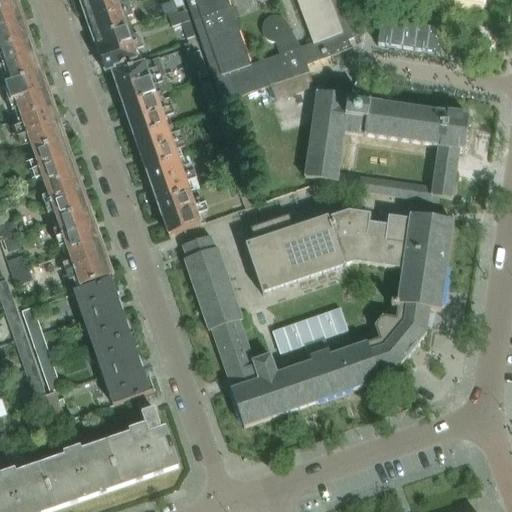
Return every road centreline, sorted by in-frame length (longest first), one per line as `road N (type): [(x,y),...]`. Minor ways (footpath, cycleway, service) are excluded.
road 1 (residential): [(224,508),(49,0)]
road 2 (residential): [(275,491),(485,418)]
road 3 (residential): [(511,217),(485,418)]
road 4 (residential): [(374,64),(511,85)]
